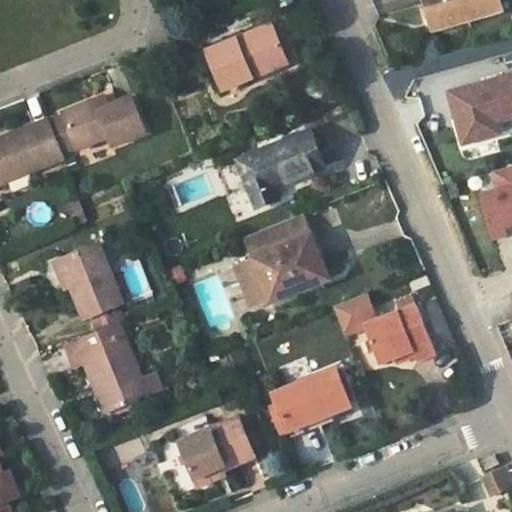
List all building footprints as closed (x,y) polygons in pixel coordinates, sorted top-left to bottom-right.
[(501,10),(498,0),(423,0),(430,25),(466,15),(467,19),(501,10)] [(251,72),(285,58),(272,25),(206,52),(222,90),(252,77),(251,72)] [(251,72),(252,77),(287,63),(285,58),(251,72)] [(508,121),(511,120),(511,71),(446,88),(460,146),(511,134),(508,121)] [(105,98),(89,104),(93,114),(109,108),(105,98)] [(132,99),(109,108),(93,114),(89,104),(63,115),(64,117),(77,149),(78,152),(110,140),(113,148),(147,134),(132,99)] [(64,117),(51,122),(64,154),(77,149),(64,117)] [(0,185),(66,160),(64,154),(51,122),(50,120),(0,140),(0,185)] [(325,170),(310,133),(236,162),(256,210),(279,201),(276,190),(325,170)] [(511,235),(511,166),(476,176),(492,240),(511,235)] [(234,268),(238,279),(257,272),(271,305),(324,284),(313,256),(319,254),(303,214),(243,239),(252,260),(234,268)] [(91,317),(116,307),(123,305),(99,245),(60,261),(71,288),(84,320),(91,317)] [(330,282),(319,254),(313,256),(324,284),(330,282)] [(64,290),(71,288),(60,261),(54,263),(64,290)] [(257,272),(238,279),(252,311),(271,305),(257,272)] [(380,364),(397,357),(415,350),(416,355),(419,362),(438,354),(418,306),(365,327),(380,364)] [(97,332),(120,323),(122,322),(116,307),(91,317),(97,332)] [(141,315),(143,321),(148,319),(151,325),(159,322),(154,309),(141,315)] [(120,323),(124,335),(129,333),(127,327),(143,321),(141,315),(122,322),(120,323)] [(150,399),(149,397),(143,382),(124,335),(120,323),(97,332),(75,341),(81,358),(84,356),(87,365),(106,415),(150,399)] [(62,374),(87,365),(84,356),(81,358),(75,341),(52,350),(62,374)] [(415,350),(397,357),(400,362),(416,355),(415,350)] [(288,435),(332,417),(351,409),(336,371),(272,395),(277,406),(288,435)] [(156,376),(143,382),(149,397),(162,392),(156,376)] [(288,435),(277,406),(269,409),(280,438),(288,435)] [(335,425),(332,417),(288,435),(290,441),(335,425)] [(179,444),(194,483),(222,472),(255,459),(239,420),(179,444)] [(500,466),(496,456),(480,463),(484,472),(500,466)] [(511,477),(508,468),(485,478),(493,497),(511,488),(511,477)] [(0,511),(10,511),(8,506),(14,504),(3,476),(0,469),(0,511)] [(222,472),(194,483),(197,488),(224,477),(222,472)] [(3,476),(14,504),(21,501),(10,474),(3,476)]
